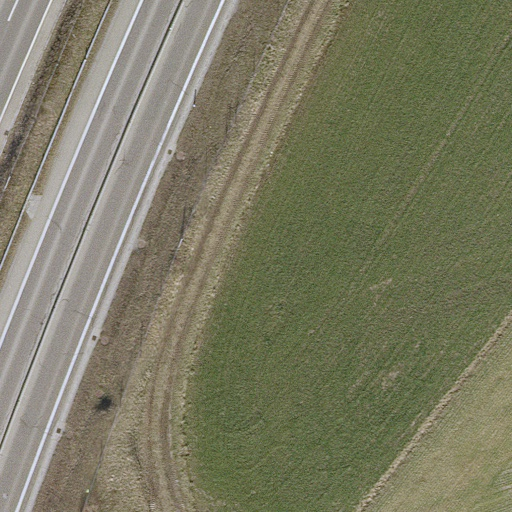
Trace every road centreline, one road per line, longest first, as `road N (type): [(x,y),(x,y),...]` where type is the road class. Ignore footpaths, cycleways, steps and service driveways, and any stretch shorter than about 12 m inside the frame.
road 1 (track): [(187,511),(168,389),(227,226),(348,0)]
road 2 (trunk): [(0,511),(207,0)]
road 3 (trunk): [(321,511),(361,399),(511,106)]
road 4 (trunk): [(165,0),(0,403)]
